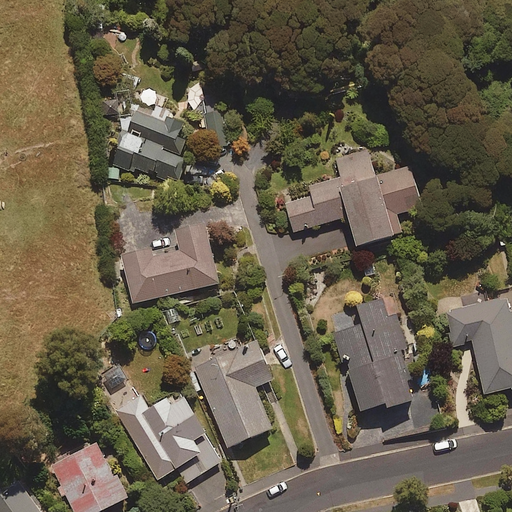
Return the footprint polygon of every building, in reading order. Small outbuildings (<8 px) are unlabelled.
[(102,97),(102,113),(119,113),(119,96),(102,97)] [(183,114),(131,99),(113,163),(179,182),(190,145),(176,141),(183,114)] [(308,184),(311,194),(287,202),(296,232),(348,215),(356,242),(402,228),(397,211),(422,204),(409,163),(374,174),(367,151),(334,161),(338,175),(308,184)] [(218,280),(204,218),(196,220),(193,209),(165,216),(172,247),(150,252),(149,246),(121,252),(132,301),(218,280)] [(347,359),(360,407),(383,401),(385,409),(413,401),(400,348),(406,346),(397,313),(387,316),(381,295),(357,301),(363,323),(334,330),(342,360),(347,359)] [(511,385),(511,315),(507,296),(446,311),(454,345),(472,340),(484,392),(511,385)] [(214,349),(212,344),(191,353),(228,445),(273,427),(256,385),(275,377),(256,332),(214,349)] [(182,483),(223,460),(180,387),(149,406),(142,393),(115,408),(157,478),(174,468),(182,483)] [(92,511),(127,493),(97,437),(47,463),(73,511),(92,511)] [(41,511),(17,479),(2,490),(0,487),(0,511),(41,511)]
